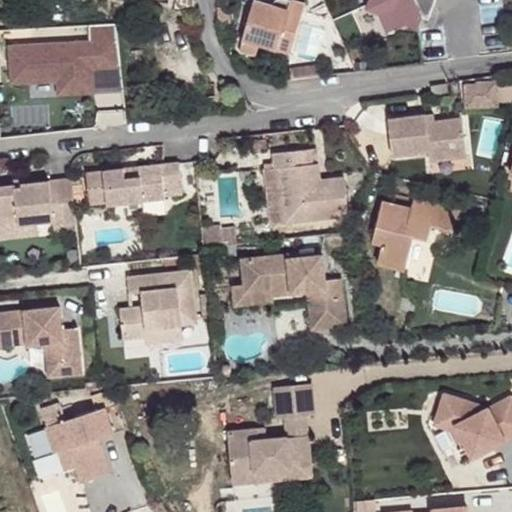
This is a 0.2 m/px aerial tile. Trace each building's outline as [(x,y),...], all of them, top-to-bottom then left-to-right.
[(290,55),(304,5),(287,0),(284,0),(282,10),(271,7),(254,1),(243,40),(259,45),(290,55)] [(282,10),(284,0),(276,0),(274,2),(271,7),(282,10)] [(368,0),(365,11),(379,15),(386,33),(404,26),(417,31),(422,17),(428,0),(368,0)] [(428,0),(422,17),(428,19),(436,0),(428,0)] [(229,7),(217,8),(219,26),(231,25),(229,7)] [(130,13),(120,12),(118,21),(129,22),(130,13)] [(126,67),(123,25),(94,26),(95,42),(16,47),(18,84),(64,81),(65,95),(98,93),(97,68),(126,67)] [(259,45),(243,40),(239,51),(256,56),(259,45)] [(321,66),(289,70),(291,81),(322,77),(321,66)] [(477,85),(465,85),(465,108),(498,108),(497,82),(477,83),(477,85)] [(446,85),(431,87),(433,97),(448,95),(446,85)] [(192,94),(184,94),(185,107),(193,108),(192,94)] [(433,115),(425,116),(426,123),(434,122),(433,115)] [(425,116),(388,120),(392,158),(429,153),(430,161),(466,157),(461,119),(434,122),(426,123),(425,116)] [(259,140),(251,141),(251,153),(260,152),(259,140)] [(275,169),(265,170),(271,225),(349,216),(345,179),(328,180),(329,190),(321,191),(320,181),(317,149),(274,154),(275,169)] [(466,157),(430,161),(431,169),(466,166),(466,157)] [(104,172),(86,174),(89,205),(107,203),(107,206),(164,201),(164,198),(181,196),(178,165),(119,171),(120,181),(105,182),(104,172)] [(119,171),(104,172),(105,182),(120,181),(119,171)] [(250,172),(241,173),(241,182),(251,182),(250,172)] [(76,223),(71,178),(24,184),(20,184),(20,188),(14,189),(14,185),(12,185),(0,185),(0,225),(52,220),(53,225),(76,223)] [(81,179),(73,180),(74,190),(82,190),(81,179)] [(24,180),(11,181),(12,185),(14,185),(14,189),(20,188),(20,184),(24,184),(24,180)] [(328,180),(320,181),(321,191),(329,190),(328,180)] [(405,196),(390,193),(388,202),(403,205),(405,196)] [(459,208),(405,196),(403,205),(388,202),(383,201),(372,243),(386,246),(381,266),(402,271),(410,235),(428,239),(431,225),(454,230),(459,208)] [(221,228),(202,231),(204,249),(237,245),(235,229),(221,231),(221,228)] [(206,271),(204,253),(200,254),(201,263),(197,263),(198,272),(206,271)] [(288,255),(241,260),(243,285),(244,293),(271,290),(271,296),(308,292),(312,330),(346,326),(342,279),(326,280),(323,255),(289,260),(288,255)] [(192,271),(128,278),(130,294),(144,292),(145,307),(132,308),(122,309),(125,339),(147,336),(146,329),(183,325),(197,323),(192,271)] [(244,293),(243,285),(231,286),(233,306),(272,302),(271,296),(271,290),(244,293)] [(144,292),(130,294),(132,308),(145,307),(144,292)] [(209,295),(201,296),(202,305),(210,304),(209,295)] [(210,304),(202,305),(203,319),(211,318),(210,304)] [(61,307),(0,313),(0,346),(12,346),(11,335),(28,334),(29,347),(46,345),(48,360),(65,358),(67,376),(83,374),(78,329),(64,330),(61,307)] [(183,325),(146,329),(147,336),(148,343),(185,339),(183,325)] [(65,358),(48,360),(50,377),(67,376),(65,358)] [(315,415),(312,384),(275,387),(278,418),(285,418),(306,415),(315,415)] [(511,437),(511,395),(489,407),(445,393),(436,418),(455,425),(473,458),(495,446),(493,442),(503,437),(505,441),(511,437)] [(106,406),(47,426),(55,452),(59,450),(70,447),(77,466),(81,482),(110,473),(102,447),(97,449),(94,439),(99,437),(114,433),(106,406)] [(308,435),(306,415),(285,418),(287,438),(308,435)] [(464,441),(455,425),(436,418),(435,424),(451,430),(459,444),(464,441)] [(267,439),(266,428),(258,429),(259,440),(267,439)] [(311,467),(308,435),(287,438),(267,439),(259,440),(258,429),(228,432),(233,484),(258,482),(257,472),(311,467)] [(102,447),(99,437),(94,439),(97,449),(102,447)] [(505,441),(503,437),(493,442),(495,446),(505,441)] [(70,447),(59,450),(66,470),(77,466),(70,447)] [(312,477),(311,467),(257,472),(258,482),(312,477)]
